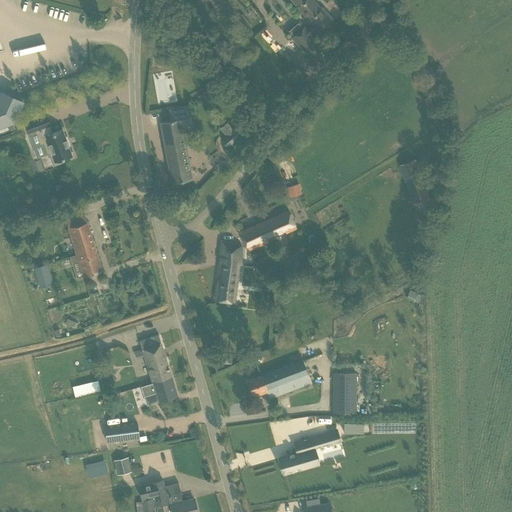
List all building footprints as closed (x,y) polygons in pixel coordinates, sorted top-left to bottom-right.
[(290,0),(295,5),(296,7),(305,16),(304,17),(310,25),(306,28),(305,27),(298,20),(286,30),(292,37),(302,49),(303,48),(319,68),(331,57),(325,49),(323,50),(311,35),(316,31),(317,33),(332,20),(321,7),(320,9),(312,0),(290,0)] [(0,133),(15,128),(12,121),(14,121),(23,102),(2,92),(0,97),(0,133)] [(47,115),(25,123),(29,134),(43,129),(48,142),(43,144),(47,154),(49,153),(53,165),(62,162),(61,159),(72,156),(62,130),(52,133),(50,126),(51,126),(47,115)] [(161,123),(172,183),(192,179),(180,119),(161,123)] [(244,134),(238,127),(224,139),(230,146),(244,134)] [(429,198),(414,160),(400,166),(414,204),(429,198)] [(289,197),(302,194),(299,183),(286,186),(289,197)] [(295,228),(292,221),(288,211),(239,232),(248,250),(276,238),(276,235),(285,231),(285,233),(295,228)] [(85,214),(65,219),(76,254),(70,256),(76,279),(102,271),(85,214)] [(215,300),(225,301),(234,302),(236,288),(237,288),(240,263),(239,263),(241,245),(222,243),(215,300)] [(46,262),(34,266),(40,287),(53,283),(46,262)] [(413,301),(416,294),(410,291),(407,298),(413,301)] [(149,337),(139,341),(149,375),(169,369),(159,334),(149,337)] [(270,398),(279,395),(312,382),(303,360),(248,381),(254,397),(267,392),(270,398)] [(152,383),(141,386),(144,397),(156,393),(159,402),(168,399),(178,396),(169,369),(149,375),(152,383)] [(108,372),(101,375),(105,387),(115,384),(112,375),(109,376),(108,372)] [(356,373),(333,373),(333,414),(356,414),(356,373)] [(72,386),(75,398),(101,392),(98,380),(72,386)] [(137,423),(127,425),(105,427),(106,442),(134,438),(139,437),(137,423)] [(345,423),(345,433),(364,433),(364,423),(345,423)] [(295,452),(277,458),(277,459),(282,474),(291,471),(290,469),(297,467),(297,469),(300,468),(309,466),(305,451),(338,441),(338,440),(335,430),(293,442),(295,452)] [(157,452),(161,467),(173,463),(169,449),(157,452)] [(368,454),(366,455),(367,461),(384,459),(383,453),(379,453),(368,454)] [(117,475),(131,472),(128,457),(113,460),(117,475)] [(71,479),(107,470),(104,459),(84,465),(84,467),(69,471),(71,479)] [(163,480),(138,486),(142,500),(144,511),(154,511),(153,508),(168,504),(163,480)] [(178,483),(164,486),(169,510),(172,509),(173,511),(197,511),(194,499),(182,502),(180,495),(181,494),(178,483)]
